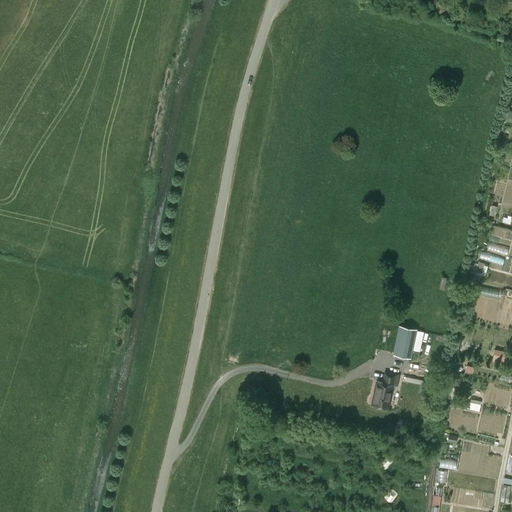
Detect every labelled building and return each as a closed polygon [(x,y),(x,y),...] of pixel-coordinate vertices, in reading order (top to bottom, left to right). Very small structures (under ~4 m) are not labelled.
[(489,242),(487,249),(507,254),(509,247),(489,242)] [(503,264),(505,256),(481,250),(479,259),(503,264)] [(480,277),(481,273),(486,274),(488,263),(477,261),(475,277),(480,277)] [(480,286),(479,296),(499,297),(500,288),(480,286)] [(399,326),(393,353),(411,357),(417,330),(399,326)] [(494,349),(494,361),(506,361),(505,349),(494,349)] [(468,363),(465,371),(472,373),(475,366),(468,363)] [(377,381),(372,404),(388,407),(393,384),(397,385),(398,376),(396,375),(385,372),(383,382),(377,381)] [(471,398),(470,408),(480,409),(482,400),(471,398)] [(455,442),(443,441),(442,451),(455,452),(455,442)] [(440,466),(456,469),(457,460),(441,458),(440,466)] [(503,484),(501,500),(509,501),(511,485),(503,484)] [(432,495),(430,511),(438,511),(441,495),(432,495)]
